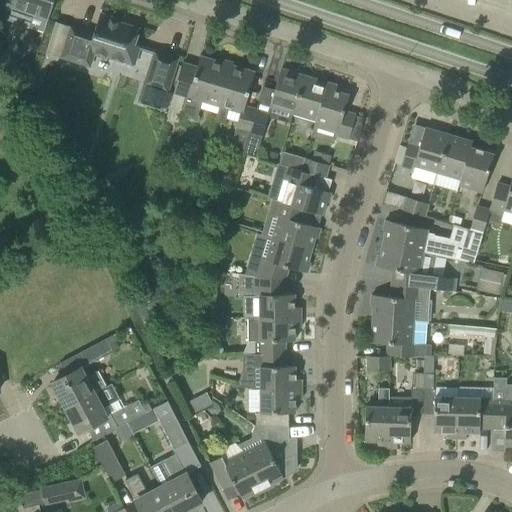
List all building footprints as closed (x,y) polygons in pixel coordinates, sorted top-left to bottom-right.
[(0,0),(0,18),(3,19),(22,25),(32,28),(42,31),(46,18),(48,19),(53,3),(53,0),(0,0)] [(60,57),(89,67),(93,54),(105,58),(106,56),(134,65),(139,47),(134,45),(139,29),(111,20),(112,17),(100,13),(93,34),(70,27),(60,57)] [(12,44),(0,49),(7,64),(19,59),(12,44)] [(177,59),(154,51),(138,101),(161,108),(177,59)] [(218,106),(215,105),(227,65),(199,57),(196,68),(181,64),(168,110),(178,114),(195,119),(199,107),(216,113),(218,106)] [(26,63),(16,68),(22,81),(22,91),(33,92),(33,79),(26,63)] [(242,154),(255,109),(244,106),(254,73),(227,65),(215,105),(218,106),(216,113),(213,121),(223,124),(227,109),(239,113),(228,150),(242,154)] [(269,107),(292,114),(303,76),(280,69),(269,107)] [(292,114),(314,120),(316,121),(327,83),(303,76),(292,114)] [(316,121),(314,120),(313,126),(311,136),(333,143),(335,135),(357,141),(363,118),(355,116),(355,115),(344,111),(348,95),(335,91),(336,85),(327,83),(316,121)] [(255,158),(268,113),(255,109),(242,154),(255,158)] [(437,171),(448,135),(424,128),(419,145),(408,142),(400,166),(412,169),(410,178),(433,184),(437,171)] [(469,147),(470,147),(472,142),(448,135),(437,171),(433,185),(456,191),(458,185),(469,147)] [(469,147),(458,185),(482,192),(493,154),(470,147),(469,147)] [(282,151),(279,164),(286,166),(301,171),(304,158),(282,151)] [(315,152),(312,160),(326,164),(329,156),(315,152)] [(269,153),(267,161),(274,163),(276,155),(269,153)] [(304,158),(301,171),(311,174),(310,174),(325,178),(329,165),(326,164),(312,160),(304,158)] [(282,181),(276,201),(300,209),(321,215),(325,202),(327,203),(330,193),(307,186),(310,174),(311,174),(301,171),(286,166),(282,181)] [(495,188),(489,209),(486,219),(500,222),(503,210),(511,213),(511,176),(508,191),(495,188)] [(399,207),(423,214),(427,202),(403,195),(399,207)] [(277,216),(271,238),(311,249),(314,237),(317,238),(320,228),(296,221),(300,209),(276,201),(272,214),(277,216)] [(486,219),(489,209),(476,204),(469,228),(482,232),(486,219)] [(450,215),(447,222),(453,224),(459,226),(461,218),(450,215)] [(423,252),(428,230),(426,229),(404,224),(385,220),(382,231),(385,231),(382,244),(423,252)] [(473,262),(482,232),(469,228),(469,229),(459,226),(453,224),(448,244),(457,247),(453,258),(473,262)] [(259,258),(254,275),(279,280),(284,280),(288,267),(306,273),(309,262),(307,262),(311,249),(271,238),(265,259),(259,258)] [(432,274),(436,255),(423,253),(423,252),(382,244),(379,256),(377,255),(375,266),(390,269),(389,283),(420,287),(429,288),(455,291),(456,281),(457,279),(432,274)] [(497,292),(502,271),(480,266),(475,287),(497,292)] [(254,275),(238,274),(238,295),(259,295),(259,318),(300,317),(300,307),(294,307),(294,294),(284,294),(284,280),(279,280),(254,275)] [(140,321),(179,301),(167,278),(129,298),(140,321)] [(427,322),(429,288),(420,287),(389,283),(388,296),(371,295),(370,306),(372,306),(372,318),(412,321),(427,322)] [(259,318),(247,318),(247,340),(253,340),(254,354),(284,354),(284,341),(294,341),(294,328),(300,328),(300,317),(259,318)] [(426,344),(427,322),(412,321),(372,318),(371,331),(368,331),(368,341),(387,343),(386,353),(386,355),(406,356),(416,357),(416,356),(416,354),(430,355),(430,345),(426,344)] [(445,345),(494,346),(494,325),(445,323),(445,345)] [(78,354),(84,367),(113,352),(106,339),(78,354)] [(237,383),(237,384),(252,390),(259,390),(300,389),(300,379),(294,379),(294,366),(285,366),(284,354),(254,354),(243,354),(243,355),(247,355),(247,367),(241,384),(237,383)] [(388,370),(388,356),(367,356),(367,370),(388,370)] [(52,383),(65,408),(104,387),(97,372),(86,378),(80,368),(52,383)] [(413,387),(422,387),(423,372),(413,371),(413,387)] [(423,372),(422,387),(431,387),(432,372),(423,372)] [(511,383),(505,384),(506,377),(493,377),(492,397),(492,431),(504,431),(504,445),(511,445),(511,383)] [(104,387),(65,408),(78,433),(106,418),(101,408),(112,402),(104,387)] [(377,447),(387,448),(388,395),(389,395),(389,388),(378,388),(378,406),(365,406),(364,441),(377,441),(377,447)] [(259,411),(254,412),(254,413),(254,420),(254,425),(288,425),(288,413),(295,413),(295,400),(301,400),(300,389),(259,390),(259,411)] [(388,395),(387,448),(396,448),(396,442),(409,442),(410,407),(411,397),(389,395),(388,395)] [(446,438),(456,438),(457,396),(434,396),(434,411),(433,431),(446,432),(446,438)] [(492,431),(492,397),(457,396),(456,438),(465,438),(465,432),(479,433),(479,430),(492,431)] [(109,415),(116,428),(145,413),(138,400),(109,415)] [(187,441),(172,411),(168,402),(153,409),(173,448),(187,441)] [(250,437),(236,444),(244,451),(243,452),(263,490),(273,485),(272,483),(283,478),(282,476),(295,470),(295,456),(289,456),(275,463),(270,452),(288,443),(288,425),(254,425),(254,427),(253,428),(252,428),(252,429),(251,431),(251,432),(251,433),(250,434),(250,435),(250,436),(250,437)] [(125,475),(106,440),(92,447),(111,483),(125,475)] [(221,457),(209,463),(222,489),(233,484),(241,499),(252,493),(253,495),(263,490),(243,452),(224,462),(221,457)] [(172,480),(160,486),(173,511),(183,511),(201,503),(174,453),(162,459),(172,480)] [(173,511),(160,486),(147,493),(137,473),(124,479),(141,511),(173,511)] [(41,489),(44,503),(83,494),(79,480),(41,489)]
